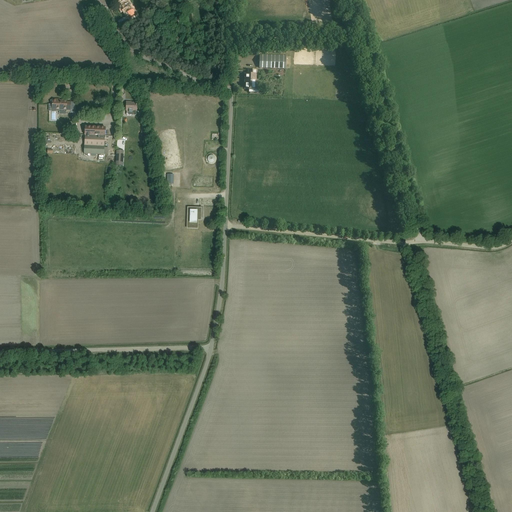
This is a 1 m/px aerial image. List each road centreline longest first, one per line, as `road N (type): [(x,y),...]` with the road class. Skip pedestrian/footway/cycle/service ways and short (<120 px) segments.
road 1 (unclassified): [(225,225),(227,93),(137,56),(98,0)]
road 2 (unclassified): [(152,511),(208,358),(225,225)]
road 3 (unclassified): [(225,225),(490,248),(511,240)]
road 4 (track): [(478,511),(404,243)]
road 5 (track): [(345,0),(421,241)]
road 6 (track): [(0,351),(210,347)]
road 7 (track): [(0,81),(193,79)]
